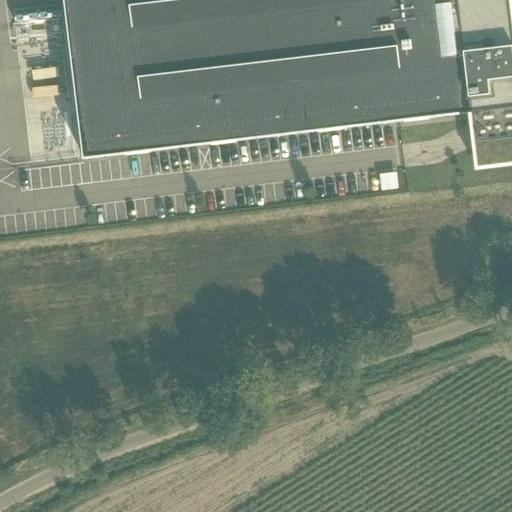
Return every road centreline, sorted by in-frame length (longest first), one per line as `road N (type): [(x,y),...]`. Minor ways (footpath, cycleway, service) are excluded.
road 1 (unclassified): [(0,499),(128,438),(511,308)]
road 2 (unknown): [(511,128),(35,201),(2,185),(0,174)]
